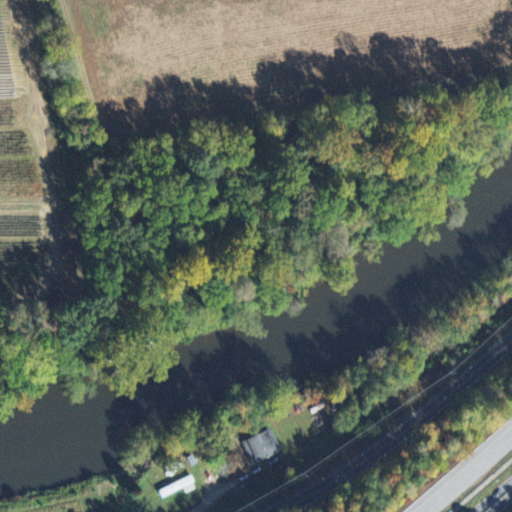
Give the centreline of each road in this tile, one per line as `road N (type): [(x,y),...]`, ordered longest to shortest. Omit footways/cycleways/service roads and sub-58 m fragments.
road 1 (tertiary): [(276,511),(367,457),(511,337)]
road 2 (motorway): [(511,433),(420,511)]
